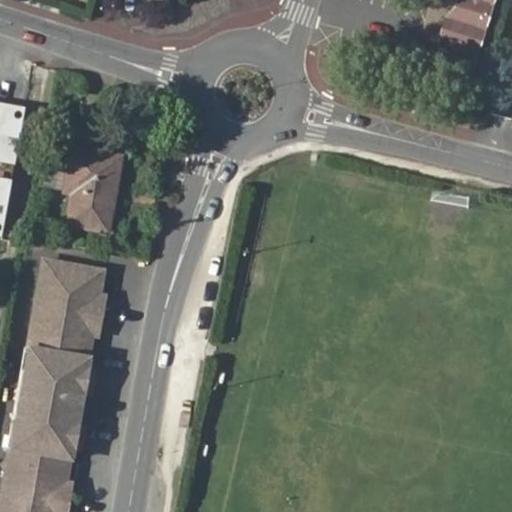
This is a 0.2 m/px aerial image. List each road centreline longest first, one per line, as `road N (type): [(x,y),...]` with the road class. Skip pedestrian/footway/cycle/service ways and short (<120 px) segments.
road 1 (residential): [(131,511),(168,308),(223,137)]
road 2 (tertiary): [(290,111),(511,169)]
road 3 (tertiary): [(0,17),(198,85)]
